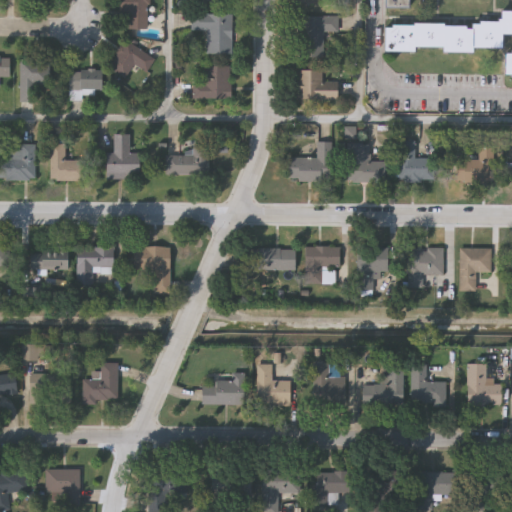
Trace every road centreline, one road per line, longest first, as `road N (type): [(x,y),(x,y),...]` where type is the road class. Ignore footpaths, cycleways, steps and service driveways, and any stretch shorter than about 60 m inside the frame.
road 1 (residential): [(112,511),(119,474),(259,159),(265,0)]
road 2 (residential): [(511,219),(0,213)]
road 3 (residential): [(511,443),(0,442)]
